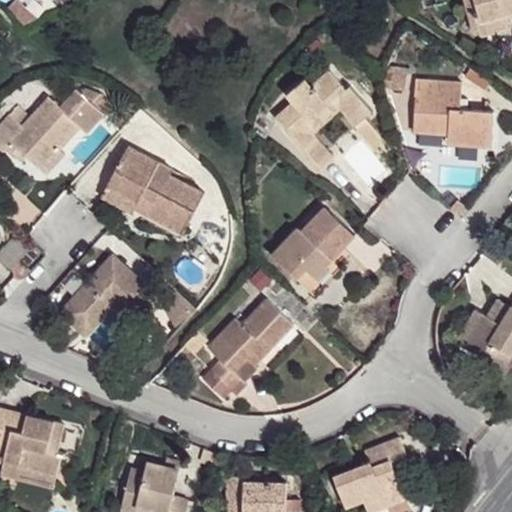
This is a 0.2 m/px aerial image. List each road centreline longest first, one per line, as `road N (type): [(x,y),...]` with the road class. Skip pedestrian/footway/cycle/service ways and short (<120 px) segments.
road 1 (residential): [(396,357),(353,404),(288,431),(252,435),(0,339)]
road 2 (residential): [(396,357),(442,255),(511,171)]
road 3 (residential): [(511,456),(396,357)]
road 4 (residential): [(0,323),(85,222)]
